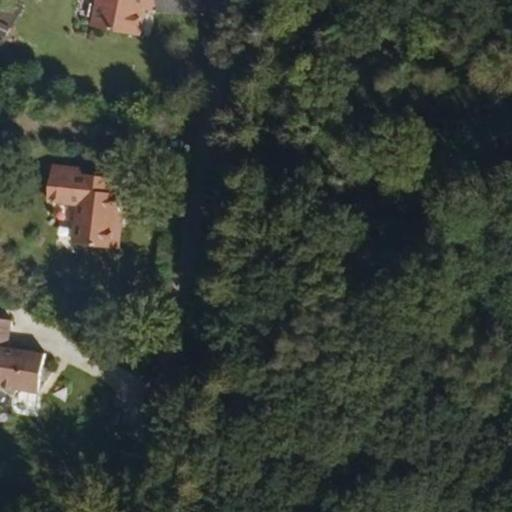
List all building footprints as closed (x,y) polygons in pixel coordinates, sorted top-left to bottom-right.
[(0,0),(0,44),(21,5),(10,0),(0,0)] [(108,0),(102,32),(149,41),(156,1),(163,2),(163,0),(108,0)] [(120,228),(119,214),(117,182),(51,179),(52,213),(84,213),(83,251),(128,251),(128,228),(120,228)] [(128,215),(119,214),(120,228),(128,228),(128,215)] [(0,321),(0,389),(11,397),(16,391),(36,396),(52,376),(44,369),(46,356),(8,350),(12,323),(0,321)]
